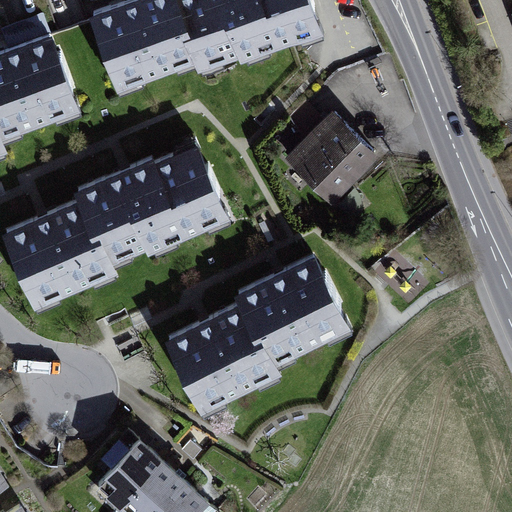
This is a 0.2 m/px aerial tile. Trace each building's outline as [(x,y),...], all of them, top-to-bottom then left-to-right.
[(124,0),(88,13),(115,88),(192,60),(183,35),(191,32),(179,0),(124,0)] [(179,0),(191,32),(183,35),(192,60),(196,70),(238,54),(240,60),(322,31),(310,0),(179,0)] [(51,33),(0,52),(0,134),(1,137),(80,110),(51,33)] [(380,148),(333,106),(287,156),(333,199),(380,148)] [(197,138),(78,187),(81,193),(109,261),(228,211),(197,138)] [(81,193),(1,226),(32,300),(112,267),(109,261),(81,193)] [(315,248),(238,285),(244,298),(273,357),(350,320),(325,268),(315,248)] [(244,298),(166,335),(201,407),(279,370),(273,357),(244,298)] [(119,507),(164,455),(143,437),(97,488),(119,507)] [(152,511),(186,474),(164,455),(119,507),(124,511),(152,511)] [(0,484),(8,480),(0,465),(0,484)] [(190,511),(207,493),(186,474),(152,511),(190,511)] [(30,511),(24,501),(3,511),(30,511)]
